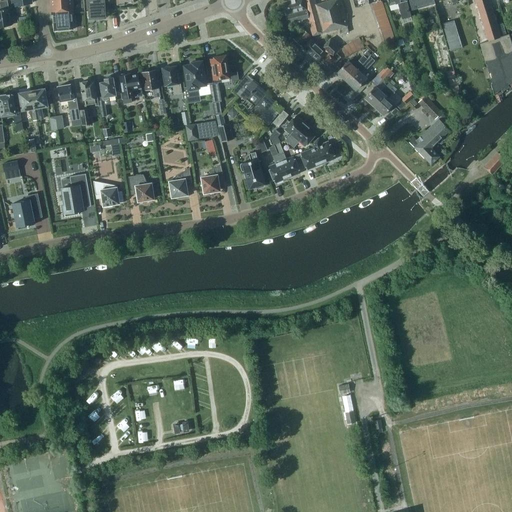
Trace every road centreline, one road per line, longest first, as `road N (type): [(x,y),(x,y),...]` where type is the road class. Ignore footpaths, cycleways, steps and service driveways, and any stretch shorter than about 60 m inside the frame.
road 1 (residential): [(374,164),(266,213),(0,261)]
road 2 (residential): [(378,149),(283,54),(251,33),(232,2)]
road 3 (residential): [(47,54),(111,45),(232,2)]
